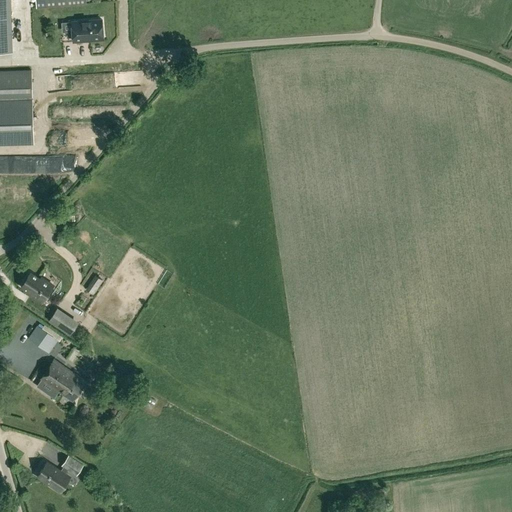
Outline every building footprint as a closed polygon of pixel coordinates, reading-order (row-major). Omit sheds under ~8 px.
[(0,0),(0,51),(10,51),(8,0),(0,0)] [(72,21),(73,31),(73,41),(85,40),(85,38),(103,37),(102,19),(72,21)] [(0,141),(33,141),(32,104),(31,70),(0,70),(0,141)] [(40,279),(30,272),(21,286),(31,292),(30,294),(42,302),(53,285),(41,277),(40,279)] [(96,275),(86,289),(92,293),(102,279),(96,275)] [(55,324),(61,314),(56,310),(49,320),(55,324)] [(51,336),(42,330),(33,343),(43,349),(51,336)] [(54,359),(40,379),(73,400),(86,380),(54,359)] [(107,380),(117,387),(122,380),(112,374),(107,380)] [(46,481),(51,485),(61,491),(62,489),(70,477),(65,474),(68,469),(76,474),(83,464),(69,455),(62,465),(64,466),(61,471),(47,462),(37,476),(46,481)]
